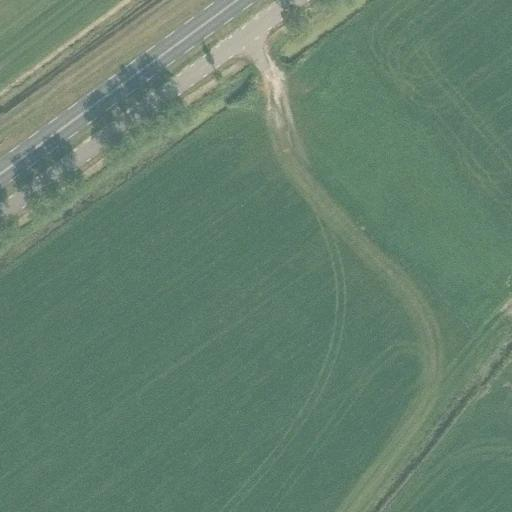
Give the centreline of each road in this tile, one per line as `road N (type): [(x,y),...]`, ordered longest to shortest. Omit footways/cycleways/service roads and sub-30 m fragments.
road 1 (unclassified): [(0,215),(295,0)]
road 2 (primary): [(0,175),(237,0)]
